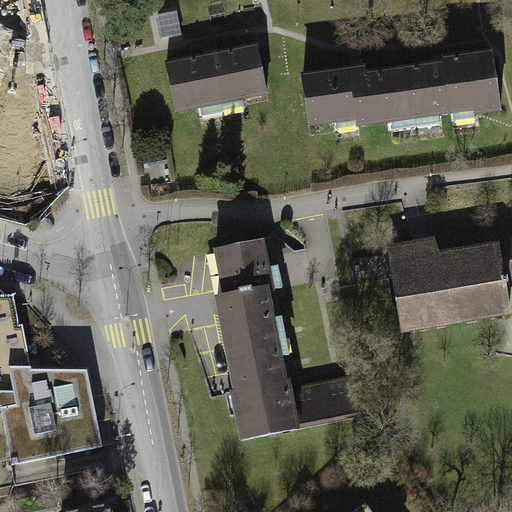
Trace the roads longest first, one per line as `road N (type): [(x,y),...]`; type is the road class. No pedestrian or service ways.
road 1 (residential): [(59,0),(111,264)]
road 2 (residential): [(111,264),(164,511)]
